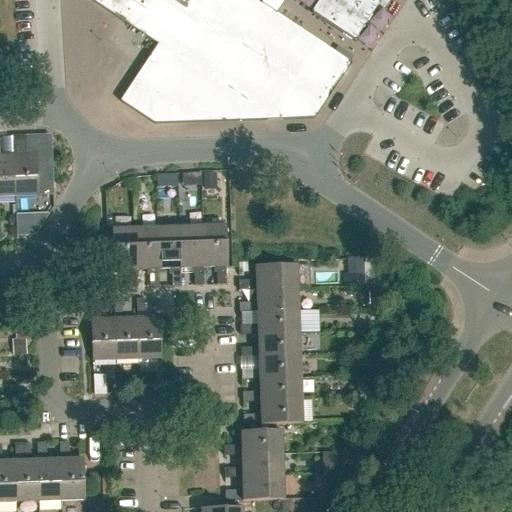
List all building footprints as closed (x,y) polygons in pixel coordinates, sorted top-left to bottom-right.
[(188,0),(183,8),(170,0),(89,0),(157,45),(119,102),(154,125),(314,120),(351,64),(327,48),(326,48),(276,15),(283,4),(276,0),(262,0),(260,4),(253,0),(188,0)] [(170,0),(183,8),(188,0),(170,0)] [(355,41),(375,10),(378,5),(371,0),(322,0),(314,13),(312,12),(311,14),(354,42),(355,41)] [(24,137),(12,137),(14,197),(37,196),(36,154),(25,155),(24,137)] [(0,197),(14,197),(12,155),(0,155),(0,197)] [(177,174),(157,175),(157,188),(177,188),(177,174)] [(201,227),(203,269),(215,269),(216,285),(226,285),(225,268),(226,268),(225,226),(201,227)] [(203,269),(201,227),(179,228),(181,270),(193,269),(194,286),(203,286),(203,269)] [(180,270),(181,270),(179,228),(157,229),(158,271),(171,270),(171,287),(181,287),(180,270)] [(158,271),(157,229),(134,230),(136,272),(148,271),(149,288),(158,288),(158,271)] [(135,272),(136,272),(134,230),(111,230),(112,272),(126,272),(126,289),(136,288),(135,272)] [(255,291),(297,289),(296,266),(254,267),(255,281),(238,281),(238,291),(255,290),(255,291)] [(256,313),(298,311),(297,289),(255,291),(255,304),(239,304),(239,313),(256,313)] [(256,336),(299,334),(298,311),(256,313),(256,326),(239,326),(240,336),(256,335),(256,336)] [(136,318),(137,360),(161,359),(159,317),(136,318)] [(91,361),(115,360),(113,318),(90,319),(90,336),(91,361)] [(115,360),(137,360),(136,318),(113,318),(115,360)] [(257,358),(300,357),(299,334),(256,336),(257,348),(240,349),(241,358),(257,358)] [(258,380),(300,379),(300,357),(257,358),(258,371),(241,371),(242,380),(258,380)] [(96,367),(85,368),(86,387),(97,387),(96,367)] [(259,403),(301,401),(300,379),(258,380),(259,393),(242,393),(242,403),(259,402),(259,403)] [(301,401),(259,403),(260,415),(243,416),(243,425),(260,425),(260,426),(302,425),(301,401)] [(240,457),(282,455),(281,432),(239,433),(240,447),(222,447),(223,457),(240,456),(240,457)] [(59,460),(60,502),(83,501),(82,459),(69,460),(68,443),(59,444),(59,460)] [(60,502),(59,460),(46,460),(46,444),(36,444),(37,461),(36,461),(38,503),(60,502)] [(0,504),(15,504),(14,462),(2,462),(1,445),(0,445),(0,504)] [(38,503),(36,461),(24,461),(24,445),(14,445),(14,462),(15,504),(38,503)] [(241,479),(283,478),(282,455),(240,457),(240,469),(223,470),(223,479),(241,479)] [(283,478),(241,479),(241,491),(224,492),(224,502),(241,501),(241,502),(283,501),(283,478)]
